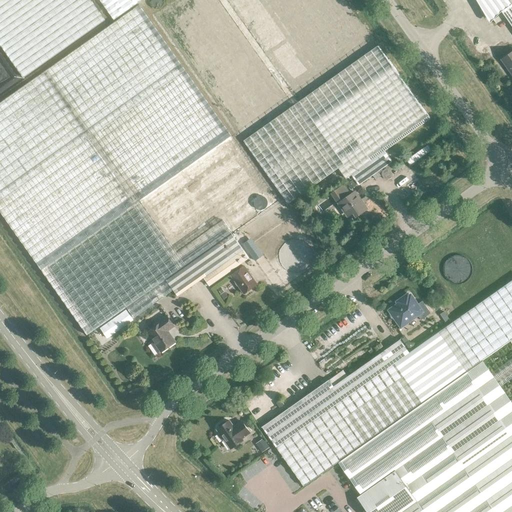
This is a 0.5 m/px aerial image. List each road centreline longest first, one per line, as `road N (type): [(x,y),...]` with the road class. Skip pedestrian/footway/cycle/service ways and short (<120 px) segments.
road 1 (unclassified): [(504,166),(388,0)]
road 2 (unclassified): [(247,349),(412,232)]
road 3 (unclassified): [(117,465),(178,398),(247,349)]
road 4 (tertiary): [(94,439),(0,321)]
